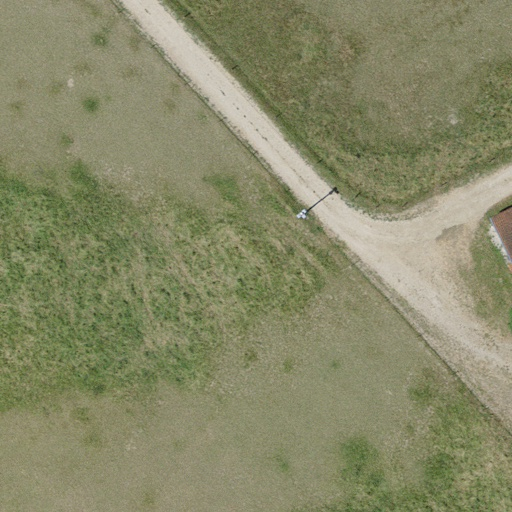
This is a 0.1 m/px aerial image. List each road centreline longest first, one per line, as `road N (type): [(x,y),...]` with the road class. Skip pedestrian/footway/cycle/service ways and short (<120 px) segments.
road 1 (track): [(136,0),(360,234)]
road 2 (track): [(360,234),(425,299),(511,354)]
road 3 (track): [(511,186),(433,227),(385,235)]
